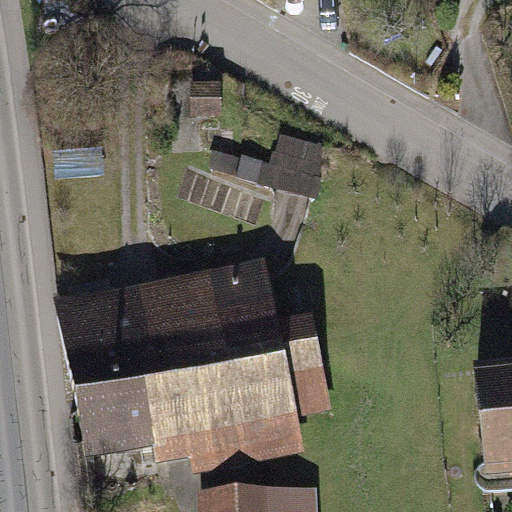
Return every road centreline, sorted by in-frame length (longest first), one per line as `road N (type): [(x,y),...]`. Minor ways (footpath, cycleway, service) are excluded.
road 1 (residential): [(511,194),(168,0)]
road 2 (secondary): [(0,277),(28,511)]
road 3 (unknown): [(502,189),(496,130),(470,44),(475,17),(490,0)]
